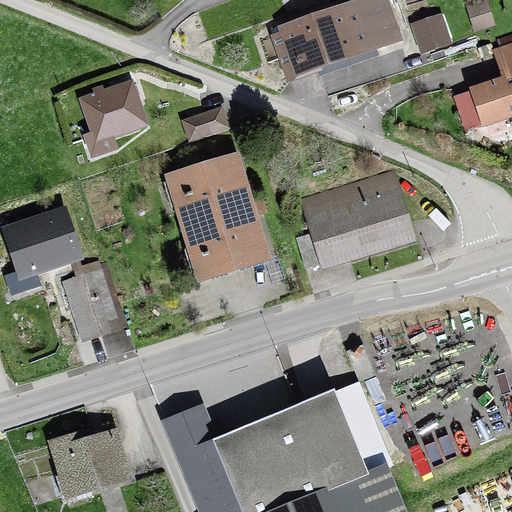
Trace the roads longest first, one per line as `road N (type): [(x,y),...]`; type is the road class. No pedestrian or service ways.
road 1 (residential): [(510,266),(488,216),(432,168),(11,0)]
road 2 (tertiary): [(0,416),(336,308),(498,270)]
